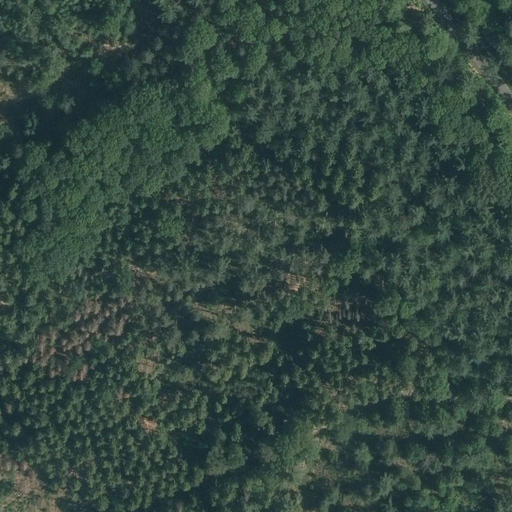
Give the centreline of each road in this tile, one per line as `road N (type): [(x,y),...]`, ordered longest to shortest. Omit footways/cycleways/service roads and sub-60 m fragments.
road 1 (track): [(144,511),(407,390),(511,400)]
road 2 (tertiary): [(511,99),(432,0)]
